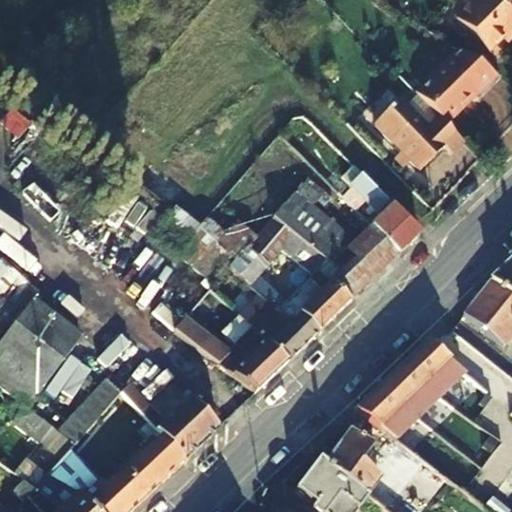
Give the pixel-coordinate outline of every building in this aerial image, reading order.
[(511,22),(511,14),(497,0),(460,0),(449,12),(482,44),(496,30),(500,34),(511,22)] [(511,0),(497,0),(511,14),(511,0)] [(441,127),(445,131),(463,113),(458,108),(469,98),(478,107),(504,82),(459,53),(413,100),(441,127)] [(463,147),(445,131),(441,127),(430,138),(401,110),(378,133),(426,178),(448,155),(452,159),(463,147)] [(148,162),(135,183),(172,207),(186,187),(148,162)] [(359,176),(359,175),(349,188),(380,220),(371,229),(397,255),(417,235),(413,230),(408,225),(359,176)] [(330,286),(346,303),(397,255),(371,229),(348,251),(303,215),(313,203),(297,190),(253,239),(235,224),(223,236),(205,220),(196,230),(233,262),(227,269),(248,289),(257,278),(280,252),(312,275),(307,281),(322,294),(330,286)] [(218,279),(227,269),(233,262),(196,230),(193,233),(183,247),(218,279)] [(284,303),(257,278),(248,289),(257,297),(288,326),(297,317),(314,334),(346,303),(330,286),(322,294),(307,281),(312,275),(280,252),(279,274),(298,289),(284,303)] [(511,260),(488,284),(491,286),(511,302),(511,260)] [(503,348),(511,336),(511,302),(491,286),(488,284),(464,317),(503,348)] [(288,326),(257,297),(237,318),(250,331),(284,363),(314,334),(297,317),(288,326)] [(23,407),(26,409),(80,338),(31,300),(0,340),(0,389),(14,401),(23,407)] [(284,363),(250,331),(227,353),(208,338),(215,329),(191,310),(171,334),(252,394),(284,363)] [(476,384),(427,343),(353,413),(378,432),(427,382),(457,406),(476,384)] [(87,432),(118,396),(105,382),(72,417),(84,430),(87,432)] [(163,425),(154,417),(126,387),(118,396),(121,399),(158,438),(181,462),(215,430),(189,402),(185,406),(163,425)] [(163,425),(185,406),(175,397),(154,417),(163,425)] [(50,427),(26,409),(23,407),(10,424),(37,444),(50,427)] [(72,417),(56,432),(75,446),(87,432),(84,430),(72,417)] [(348,431),(322,464),(366,497),(384,511),(407,511),(391,499),(395,494),(359,464),(369,449),(348,431)] [(96,481),(70,453),(48,477),(75,495),(78,498),(90,511),(128,511),(181,462),(158,438),(105,486),(98,479),(96,481)] [(322,464),(318,461),(295,491),(315,507),(311,511),(354,511),(366,497),(322,464)] [(44,501),(56,511),(90,511),(78,498),(75,495),(48,477),(35,470),(24,484),(34,493),(44,501)] [(34,511),(44,501),(34,493),(18,511),(34,511)]
